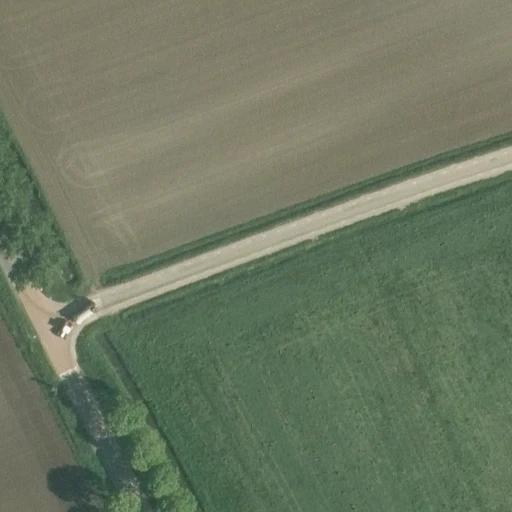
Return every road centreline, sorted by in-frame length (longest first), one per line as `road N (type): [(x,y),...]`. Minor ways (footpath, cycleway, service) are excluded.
road 1 (unclassified): [(46,327),(511,159)]
road 2 (tertiary): [(140,511),(46,327)]
